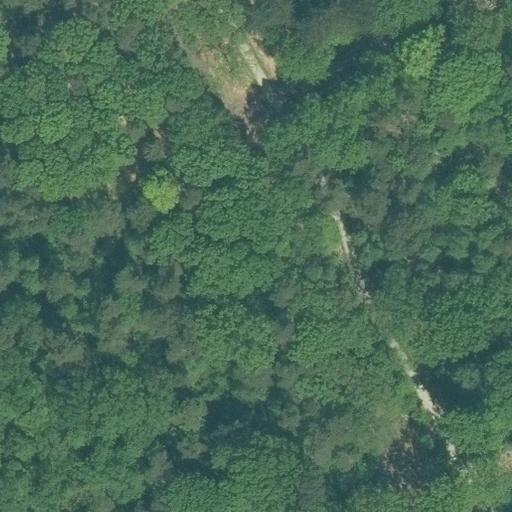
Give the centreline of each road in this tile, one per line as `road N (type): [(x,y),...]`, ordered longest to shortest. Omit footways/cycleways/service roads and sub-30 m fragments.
road 1 (tertiary): [(418,511),(158,0)]
road 2 (track): [(488,0),(279,115)]
